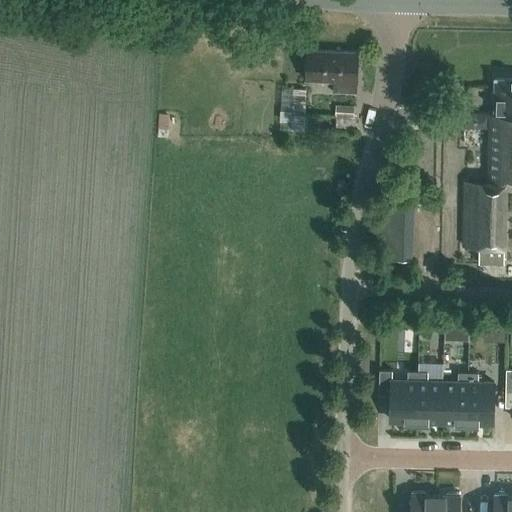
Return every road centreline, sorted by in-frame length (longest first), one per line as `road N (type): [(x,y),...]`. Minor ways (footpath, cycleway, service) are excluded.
road 1 (residential): [(343,457),(350,258),(387,114),(395,3)]
road 2 (residential): [(511,462),(343,457)]
